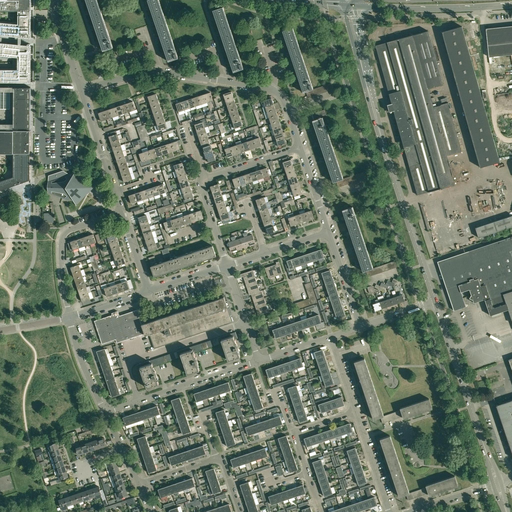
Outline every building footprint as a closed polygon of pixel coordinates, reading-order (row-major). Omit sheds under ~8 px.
[(31,16),(31,0),(0,0),(0,10),(19,10),(18,16),(31,16)] [(151,9),(153,15),(163,12),(158,0),(147,0),(149,5),(150,6),(148,7),(149,7),(147,8),(148,10),(151,9)] [(89,9),(89,11),(88,11),(88,12),(87,13),(88,15),(90,14),(93,20),(103,17),(97,1),(87,5),(89,9)] [(216,20),(218,26),(228,23),(223,7),(213,10),(214,15),(215,17),(214,17),(214,18),(212,18),(213,21),(216,20)] [(156,24),(158,31),(168,27),(163,12),(153,15),(154,20),(155,22),(154,22),(154,23),(152,23),(153,25),(156,24)] [(0,22),(0,35),(31,38),(31,16),(18,16),(18,24),(0,22)] [(96,29),(98,36),(108,32),(103,17),(93,20),(94,25),(95,27),(93,27),(94,28),(92,28),(93,30),(96,29)] [(221,35),(223,41),(233,38),(228,23),(218,26),(220,31),(220,32),(219,32),(219,33),(217,34),(218,36),(221,35)] [(487,43),(511,40),(511,26),(486,29),(486,28),(485,28),(486,37),(487,37),(487,43)] [(158,41),(161,40),(163,46),(173,43),(168,27),(158,31),(159,36),(160,37),(159,38),(157,39),(158,41)] [(461,27),(441,32),(455,81),(454,82),(455,86),(456,86),(480,168),(500,162),(461,27)] [(286,40),(288,47),(298,43),(292,28),(282,31),(284,36),(285,37),(284,38),(284,39),(282,39),(283,41),(286,40)] [(434,107),(428,88),(443,84),(428,31),(413,35),(375,45),(391,104),(387,105),(388,108),(389,112),(394,111),(395,117),(417,195),(418,195),(419,196),(420,196),(420,194),(428,192),(429,192),(429,193),(429,192),(455,185),(447,156),(461,152),(448,103),(434,107)] [(98,46),(101,45),(103,51),(113,48),(108,32),(98,36),(99,40),(100,42),(98,42),(99,43),(97,43),(98,46)] [(226,50),(228,57),(238,53),(233,38),(223,41),(225,46),(225,48),(224,48),(224,49),(223,49),(223,51),(226,50)] [(511,40),(487,43),(489,57),(511,54),(511,40)] [(31,46),(0,42),(0,55),(13,57),(13,62),(31,63),(31,46)] [(163,56),(166,55),(168,62),(178,58),(173,43),(163,46),(164,51),(165,52),(164,53),(162,54),(163,56)] [(291,56),(293,62),(303,59),(298,43),(288,47),(289,51),(290,53),(289,53),(289,54),(287,55),(288,57),(291,56)] [(238,53),(228,57),(230,61),(230,63),(229,63),(229,64),(228,64),(228,67),(231,66),(233,72),(243,69),(238,53)] [(293,72),(296,71),(298,77),(308,74),(303,59),(293,62),(294,67),(295,68),(294,68),(294,69),(292,70),(293,72)] [(0,82),(30,83),(31,63),(13,62),(13,69),(13,70),(0,69),(0,82)] [(303,93),(306,92),(309,91),(312,90),(313,90),(308,74),(298,77),(299,82),(300,83),(299,84),(299,85),(297,85),(298,87),(301,86),(303,93)] [(30,130),(30,128),(30,87),(0,87),(0,190),(13,186),(30,180),(30,133),(30,130)] [(225,100),(233,97),(231,92),(223,94),(225,100)] [(210,93),(204,95),(207,103),(213,101),(210,93)] [(149,102),(158,100),(156,94),(147,97),(149,102)] [(204,95),(199,97),(201,105),(207,103),(204,95)] [(196,107),(201,105),(199,97),(193,98),(196,107)] [(227,106),(235,103),(233,97),(225,100),(227,106)] [(193,98),(187,100),(190,108),(196,107),(193,98)] [(265,107),(273,104),(271,98),(261,102),(262,104),(264,103),(265,107)] [(160,105),(158,100),(149,102),(151,108),(160,105)] [(184,110),(190,108),(187,100),(181,102),(184,110)] [(127,104),(130,112),(135,110),(133,102),(127,104)] [(178,112),(184,110),(181,102),(176,104),(178,112)] [(235,103),(227,106),(229,112),(237,109),(235,103)] [(127,104),(121,105),(124,114),(130,112),(127,104)] [(267,113),(275,110),(273,104),(265,107),(262,108),(264,113),(267,113)] [(115,107),(118,116),(119,117),(121,117),(120,115),(124,114),(121,105),(115,107)] [(160,105),(151,108),(153,114),(162,111),(160,105)] [(110,109),(113,118),(118,116),(115,107),(110,109)] [(110,109),(104,111),(107,119),(113,118),(110,109)] [(237,109),(229,112),(231,117),(239,115),(237,109)] [(315,130),(317,136),(328,133),(322,117),(327,116),(325,109),(311,114),(312,117),(313,120),(312,120),(314,125),(314,126),(314,127),(313,128),(312,129),(312,131),(315,130)] [(267,113),(269,118),(277,116),(275,110),(267,113)] [(101,121),(107,119),(104,111),(98,113),(101,121)] [(163,117),(162,111),(153,114),(155,120),(163,117)] [(239,115),(231,117),(232,123),(241,120),(239,115)] [(279,121),(277,116),(269,118),(271,124),(279,121)] [(163,117),(155,120),(157,125),(165,123),(163,117)] [(194,125),(196,131),(205,128),(209,126),(206,118),(202,120),(202,122),(194,125)] [(243,126),(241,120),(232,123),(234,129),(236,128),(237,131),(241,129),(240,127),(243,126)] [(271,124),(273,130),(281,127),(279,121),(271,124)] [(167,128),(165,123),(157,125),(159,131),(167,128)] [(273,130),(274,135),(283,132),(281,127),(273,130)] [(205,128),(196,131),(198,136),(207,133),(205,128)] [(274,135),(276,141),(285,138),(283,132),(274,135)] [(208,139),(207,133),(198,136),(200,142),(208,139)] [(318,146),(320,145),(323,151),(333,148),(328,133),(317,136),(319,141),(319,142),(319,143),(317,144),(318,146)] [(110,142),(119,140),(117,134),(109,137),(110,142)] [(253,140),(256,148),(262,146),(259,138),(253,140)] [(285,138),(276,141),(278,147),(287,144),(285,138)] [(200,142),(202,148),(210,145),(208,139),(200,142)] [(119,140),(110,142),(112,148),(121,145),(119,140)] [(172,143),(175,151),(180,149),(178,145),(181,145),(180,140),(172,143)] [(253,140),(247,142),(250,150),(256,148),(253,140)] [(247,142),(242,144),(245,152),(250,150),(247,142)] [(172,143),(165,145),(168,153),(175,151),(172,143)] [(236,145),(239,154),(245,152),(242,144),(236,145)] [(121,145),(112,148),(114,154),(123,151),(121,145)] [(168,153),(165,145),(159,147),(161,156),(168,153)] [(210,145),(202,148),(204,153),(212,151),(210,145)] [(236,145),(230,147),(233,156),(239,154),(236,145)] [(161,156),(159,147),(152,149),(155,158),(161,156)] [(233,156),(230,147),(225,149),(227,158),(233,156)] [(326,161),(328,167),(338,163),(333,148),(323,151),(324,156),(325,158),(324,158),(324,159),(322,159),(323,162),(326,161)] [(155,158),(152,149),(145,152),(148,160),(155,158)] [(123,151),(114,154),(116,159),(125,157),(123,151)] [(213,154),(212,151),(204,153),(206,159),(207,159),(209,163),(216,160),(214,156),(216,155),(215,153),(213,154)] [(145,152),(142,153),(139,154),(141,161),(145,160),(145,161),(148,160),(145,152)] [(125,157),(116,159),(118,165),(127,163),(125,157)] [(282,162),(284,168),(293,165),(291,160),(282,162)] [(120,171),(128,168),(127,163),(118,165),(120,171)] [(176,171),(184,169),(182,163),(174,166),(176,171)] [(342,179),(343,179),(338,163),(328,167),(329,172),(330,173),(329,173),(329,174),(327,175),(328,177),(331,176),(333,182),(336,181),(339,180),(342,179)] [(295,171),(293,165),(284,168),(286,174),(295,171)] [(128,168),(120,171),(122,176),(130,174),(128,168)] [(262,175),(264,178),(269,176),(267,168),(261,170),(262,175)] [(177,174),(178,177),(186,174),(184,169),(176,171),(177,174)] [(261,170),(255,172),(256,175),(258,180),(264,178),(262,175),(261,170)] [(72,198),(75,204),(76,204),(88,192),(93,188),(90,185),(76,171),(72,177),(63,172),(49,177),(48,185),(45,184),(45,190),(48,190),(48,193),(62,198),(68,200),(72,198)] [(286,174),(288,180),(296,177),(295,171),(286,174)] [(250,173),(252,182),(258,180),(256,175),(255,172),(250,173)] [(247,184),(252,182),(250,173),(247,174),(244,175),(247,184)] [(130,174),(122,176),(124,182),(132,180),(130,174)] [(188,180),(186,174),(178,177),(180,183),(188,180)] [(238,177),(241,186),(247,184),(244,175),(238,177)] [(235,188),(241,186),(238,177),(232,179),(233,181),(231,182),(233,188),(235,188)] [(290,185),(298,182),(296,177),(288,180),(287,180),(287,182),(289,182),(290,185)] [(190,186),(188,180),(180,183),(181,188),(190,186)] [(290,185),(292,191),(300,188),(298,182),(290,185)] [(157,186),(160,195),(161,200),(164,199),(162,194),(166,192),(163,184),(157,186)] [(212,193),(220,190),(218,184),(210,187),(212,193)] [(273,188),(272,188),(268,190),(268,193),(273,191),(276,190),(275,184),(272,185),(273,188)] [(151,188),(154,196),(160,195),(157,186),(151,188)] [(192,191),(190,186),(181,188),(183,194),(192,191)] [(146,190),(148,198),(154,196),(151,188),(146,190)] [(300,188),(292,191),(294,197),(302,194),(300,188)] [(140,192),(143,200),(148,198),(146,190),(140,192)] [(214,198),(222,195),(220,190),(212,193),(214,198)] [(192,191),(183,194),(185,200),(183,200),(184,203),(192,200),(191,198),(194,197),(192,191)] [(134,194),(137,202),(143,200),(140,192),(134,194)] [(237,201),(240,200),(243,199),(245,199),(244,196),(243,193),(235,196),(237,201)] [(137,202),(134,194),(129,196),(131,204),(137,202)] [(216,204),(224,201),(222,195),(214,198),(216,204)] [(257,206),(266,203),(264,197),(255,200),(257,206)] [(218,210),(226,207),(224,201),(216,204),(218,210)] [(259,212),(268,209),(266,203),(257,206),(259,212)] [(342,220),(345,219),(346,222),(347,225),(357,222),(352,206),(342,210),(343,214),(344,215),(344,216),(343,218),(342,218),(342,220)] [(220,215),(228,213),(226,207),(218,210),(220,215)] [(268,209),(259,212),(261,217),(270,214),(268,209)] [(195,212),(198,221),(203,219),(201,210),(195,212)] [(305,212),(308,221),(314,219),(311,210),(305,212)] [(189,214),(192,223),(198,221),(195,212),(189,214)] [(308,221),(305,212),(299,214),(302,223),(308,221)] [(53,215),(53,213),(51,213),(44,213),(44,220),(48,220),(48,223),(53,223),(53,215)] [(138,218),(140,223),(148,221),(146,215),(145,215),(144,213),(137,215),(138,218)] [(228,213),(220,215),(222,221),(223,221),(223,223),(230,221),(229,219),(230,218),(228,213)] [(183,216),(186,224),(192,223),(189,214),(183,216)] [(270,214),(261,217),(263,223),(272,220),(275,219),(274,216),(271,218),(270,214)] [(294,216),(297,225),(302,223),(299,214),(294,216)] [(511,215),(475,228),(478,238),(511,226),(511,215)] [(186,224),(183,216),(178,218),(180,226),(186,224)] [(297,225),(294,216),(288,218),(291,227),(297,225)] [(175,228),(180,226),(178,218),(172,220),(175,228)] [(175,228),(172,220),(164,223),(166,231),(175,228)] [(272,220),(263,223),(265,229),(273,226),(272,220)] [(148,221),(140,223),(142,229),(152,226),(151,223),(149,224),(148,221)] [(351,237),(352,241),(363,237),(357,222),(347,225),(349,229),(349,230),(349,232),(348,233),(347,233),(347,235),(348,235),(350,235),(351,237)] [(152,226),(142,229),(144,235),(152,232),(155,231),(155,229),(154,225),(152,226)] [(273,226),(265,229),(267,235),(275,232),(273,226)] [(106,232),(108,237),(116,235),(114,229),(106,232)] [(154,238),(152,232),(144,235),(145,241),(154,238)] [(246,232),(244,233),(249,246),(255,244),(252,235),(247,236),(247,234),(246,232)] [(243,248),(249,246),(244,233),(242,234),(243,236),(244,236),(244,237),(240,239),(243,248)] [(93,234),(88,236),(90,244),(96,243),(93,234)] [(118,240),(116,235),(108,237),(109,243),(118,240)] [(82,238),(85,246),(90,244),(88,236),(82,238)] [(235,236),(233,237),(237,250),(243,248),(240,239),(235,240),(235,238),(235,236)] [(237,250),(233,237),(230,238),(231,240),(232,240),(232,241),(228,243),(231,252),(237,250)] [(356,253),(358,256),(368,253),(363,237),(352,241),(354,245),(354,246),(354,247),(354,248),(352,249),(353,251),(355,250),(356,253)] [(511,237),(437,262),(441,274),(447,279),(445,282),(444,281),(454,311),(466,307),(461,292),(469,290),(471,295),(471,296),(469,298),(472,299),(474,303),(484,299),(490,316),(508,309),(511,320),(511,237)] [(82,238),(76,240),(79,248),(85,246),(82,238)] [(147,246),(156,243),(154,238),(145,241),(147,246)] [(71,250),(73,250),(79,248),(76,240),(70,242),(68,243),(71,250)] [(109,243),(111,249),(120,246),(118,240),(109,243)] [(156,243),(147,246),(149,252),(158,249),(157,247),(160,246),(158,242),(156,243)] [(122,252),(120,246),(111,249),(113,255),(122,252)] [(212,246),(197,251),(200,262),(216,256),(212,246)] [(315,251),(318,260),(324,258),(321,250),(315,251)] [(185,267),(200,262),(197,251),(182,256),(185,267)] [(318,260),(315,251),(310,253),(312,262),(318,260)] [(123,258),(122,252),(113,255),(115,260),(123,258)] [(312,262),(310,253),(304,255),(307,264),(312,262)] [(369,270),(371,269),(373,268),(368,253),(358,256),(359,261),(360,262),(359,262),(359,263),(357,264),(358,266),(361,265),(361,268),(363,272),(366,271),(369,270)] [(307,264),(304,255),(298,257),(301,266),(307,264)] [(182,256),(171,260),(166,261),(170,272),(185,267),(182,256)] [(301,266),(298,257),(292,259),(295,267),(301,266)] [(125,263),(123,258),(115,260),(117,266),(125,263)] [(295,267),(292,259),(287,261),(288,264),(285,265),(288,273),(296,270),(295,267)] [(157,264),(151,266),(151,267),(154,277),(170,272),(166,261),(165,262),(157,264)] [(272,266),(272,267),(275,275),(278,274),(279,275),(283,274),(279,262),(276,263),(277,265),(276,266),(275,265),(272,266)] [(73,273),(81,270),(79,264),(71,267),(73,273)] [(276,276),(275,275),(272,267),(269,268),(268,267),(265,268),(269,279),(268,277),(271,276),(272,278),(276,276)] [(83,276),(81,270),(73,273),(74,279),(83,276)] [(254,275),(253,270),(240,274),(241,277),(244,276),(244,278),(245,281),(246,281),(254,278),(253,275),(254,275)] [(323,279),(332,276),(330,270),(321,273),(323,279)] [(74,279),(76,285),(85,282),(83,276),(74,279)] [(332,276),(323,279),(325,285),(334,282),(332,276)] [(255,277),(254,278),(246,281),(247,285),(246,285),(247,288),(248,288),(256,285),(255,282),(257,282),(255,277)] [(223,278),(215,281),(214,282),(216,288),(218,289),(221,288),(220,287),(225,285),(223,278)] [(127,281),(121,283),(124,291),(130,289),(127,281)] [(87,287),(85,282),(76,285),(78,290),(87,287)] [(334,282),(325,285),(327,290),(336,288),(334,282)] [(106,284),(107,288),(104,289),(102,290),(103,294),(105,293),(107,297),(112,295),(110,287),(108,283),(106,284)] [(118,293),(124,291),(121,283),(115,285),(118,293)] [(257,284),(256,285),(248,288),(250,291),(248,292),(250,295),(252,294),(258,292),(258,289),(259,289),(257,284)] [(115,285),(110,287),(112,295),(118,293),(115,285)] [(78,290),(80,296),(89,293),(87,287),(78,290)] [(336,288),(327,290),(329,296),(337,293),(336,288)] [(262,291),(258,292),(252,294),(254,298),(253,298),(254,302),(255,301),(263,298),(262,296),(263,295),(262,291)] [(91,299),(89,293),(80,296),(82,302),(91,299)] [(337,293),(329,296),(331,302),(339,299),(337,293)] [(308,296),(309,299),(317,303),(314,294),(308,296)] [(393,305),(391,299),(389,295),(386,296),(388,300),(385,301),(387,307),(393,305)] [(224,297),(217,299),(141,324),(144,334),(145,334),(149,333),(152,343),(155,342),(157,348),(232,323),(224,297)] [(393,305),(399,303),(397,297),(391,299),(393,305)] [(264,298),(263,298),(255,301),(256,305),(255,305),(256,308),(257,308),(265,305),(264,303),(266,302),(264,298)] [(333,307),(341,305),(339,299),(331,302),(333,307)] [(381,309),(387,307),(385,301),(379,303),(381,309)] [(381,309),(379,303),(373,305),(375,311),(381,309)] [(267,305),(265,305),(257,308),(259,312),(257,312),(259,316),(269,312),(268,312),(267,310),(268,309),(267,305)] [(343,310),(341,305),(333,307),(335,313),(343,310)] [(117,343),(144,334),(141,324),(137,310),(118,316),(118,313),(94,321),(102,344),(116,340),(117,343)] [(343,310),(335,313),(337,319),(345,316),(343,310)] [(310,318),(307,319),(310,327),(315,325),(313,317),(312,313),(309,314),(310,318)] [(313,317),(315,325),(321,323),(319,315),(313,317)] [(294,319),(296,322),(298,331),(304,329),(301,321),(300,317),(294,319)] [(304,329),(310,327),(307,319),(301,321),(304,329)] [(298,331),(296,322),(290,324),(293,333),(298,331)] [(290,324),(284,326),(287,335),(293,333),(290,324)] [(287,335),(284,326),(278,328),(281,336),(287,335)] [(275,338),(281,336),(278,328),(273,330),(275,338)] [(234,339),(232,333),(217,338),(219,344),(222,343),(227,357),(228,357),(229,360),(228,360),(228,361),(240,357),(239,353),(238,353),(237,350),(239,349),(237,343),(235,344),(234,340),(234,339)] [(177,352),(179,358),(182,357),(186,371),(188,370),(188,373),(187,374),(199,370),(198,366),(197,367),(196,363),(198,363),(196,357),(194,357),(193,354),(194,353),(193,353),(196,352),(194,346),(191,347),(177,352)] [(97,351),(99,357),(107,354),(105,348),(97,351)] [(316,358),(324,356),(322,350),(314,353),(316,358)] [(109,360),(107,354),(99,357),(101,363),(109,360)] [(324,356),(316,358),(318,364),(326,361),(324,356)] [(294,360),(297,368),(303,366),(300,358),(294,360)] [(511,358),(509,360),(511,369),(511,400),(497,405),(497,406),(496,406),(496,407),(496,406),(502,424),(507,439),(507,440),(509,444),(511,453),(511,358)] [(359,376),(369,373),(364,359),(354,362),(356,366),(358,372),(359,376)] [(101,363),(102,369),(111,366),(109,360),(101,363)] [(153,367),(151,360),(136,366),(138,372),(141,371),(146,385),(147,384),(148,387),(147,387),(147,388),(159,384),(157,380),(155,377),(157,376),(155,370),(153,371),(152,367),(153,367)] [(294,360),(289,362),(292,370),(297,368),(294,360)] [(326,361),(318,364),(320,370),(328,367),(326,361)] [(289,362),(283,364),(286,372),(292,370),(289,362)] [(283,364),(277,366),(280,374),(286,372),(283,364)] [(111,366),(102,369),(104,374),(113,372),(111,366)] [(272,368),(274,376),(280,374),(277,366),(272,368)] [(328,367),(320,370),(322,375),(330,373),(328,367)] [(269,378),(274,376),(272,368),(267,369),(266,370),(269,378)] [(106,380),(115,377),(113,372),(104,374),(106,380)] [(245,382),(254,379),(252,373),(243,376),(245,382)] [(324,381),(332,378),(330,373),(322,375),(324,381)] [(364,391),(374,387),(369,373),(359,376),(360,380),(362,386),(364,391)] [(106,380),(108,386),(116,383),(115,377),(106,380)] [(332,378),(324,381),(326,387),(334,384),(332,378)] [(247,388),(255,385),(254,379),(245,382),(247,388)] [(222,384),(225,393),(231,391),(228,382),(222,384)] [(118,389),(116,383),(108,386),(110,392),(118,389)] [(222,384),(217,386),(219,394),(225,393),(222,384)] [(255,385),(247,388),(249,393),(257,391),(255,385)] [(288,388),(290,394),(298,392),(296,385),(288,388)] [(211,388),(214,396),(219,394),(217,386),(211,388)] [(369,405),(379,402),(374,387),(364,391),(365,395),(367,401),(369,405)] [(112,397),(125,393),(124,391),(123,391),(122,388),(118,389),(110,392),(112,397)] [(211,388),(205,390),(208,398),(214,396),(211,388)] [(202,400),(208,398),(205,390),(199,392),(202,400)] [(257,391),(249,393),(251,399),(259,396),(257,391)] [(197,402),(202,400),(199,392),(194,394),(197,402)] [(298,392),(290,394),(292,400),(300,397),(298,392)] [(259,396),(251,399),(253,405),(261,402),(259,396)] [(173,406),(182,403),(180,397),(171,400),(173,406)] [(300,397),(292,400),(294,406),(302,403),(300,397)] [(341,397),(335,399),(338,407),(344,405),(341,397)] [(330,401),(332,409),(338,407),(335,399),(330,401)] [(428,399),(414,404),(417,414),(422,412),(426,411),(428,410),(431,409),(432,409),(431,406),(429,399),(428,399)] [(330,401),(324,403),(327,411),(332,409),(330,401)] [(261,402),(253,405),(255,411),(263,408),(261,402)] [(379,402),(369,405),(370,409),(372,415),(373,420),(380,417),(383,416),(379,402)] [(175,412),(183,409),(182,403),(173,406),(175,412)] [(302,403),(294,406),(296,411),(304,409),(302,403)] [(327,411),(324,403),(318,405),(321,413),(327,411)] [(400,410),(403,416),(403,419),(404,418),(408,417),(414,415),(417,414),(414,404),(400,409),(400,410)] [(151,408),(154,416),(160,414),(157,406),(151,408)] [(154,416),(151,408),(146,410),(149,418),(154,416)] [(185,415),(183,409),(175,412),(177,417),(185,415)] [(304,409),(296,411),(298,417),(306,414),(304,409)] [(149,418),(146,410),(140,412),(143,420),(149,418)] [(218,418),(226,415),(224,410),(216,412),(218,418)] [(143,420),(140,412),(134,413),(137,422),(143,420)] [(131,424),(137,422),(134,413),(129,415),(131,424)] [(306,414),(298,417),(299,423),(308,420),(306,414)] [(126,426),(131,424),(129,415),(123,417),(126,426)] [(185,415),(177,417),(179,423),(187,420),(185,415)] [(226,415),(218,418),(220,424),(228,421),(230,420),(229,418),(227,419),(226,415)] [(274,418),(277,426),(282,424),(280,416),(274,418)] [(274,418),(268,420),(271,428),(277,426),(274,418)] [(187,420),(179,423),(181,429),(189,426),(187,420)] [(265,430),(271,428),(268,420),(262,422),(265,430)] [(228,421),(220,424),(222,429),(230,427),(228,421)] [(260,432),(265,430),(262,422),(257,423),(260,432)] [(254,434),(260,432),(257,423),(251,425),(254,434)] [(350,423),(344,425),(347,433),(352,431),(350,423)] [(254,434),(251,425),(245,427),(248,436),(254,434)] [(338,427),(341,435),(347,433),(344,425),(338,427)] [(191,432),(189,426),(181,429),(183,435),(191,432)] [(230,427),(222,429),(223,435),(232,432),(230,427)] [(333,429),(335,437),(341,435),(338,427),(333,429)] [(335,437),(333,429),(327,431),(330,439),(335,437)] [(327,431),(321,433),(324,441),(330,439),(327,431)] [(232,432),(223,435),(225,441),(234,438),(232,432)] [(324,441),(321,433),(315,435),(318,443),(324,441)] [(315,435),(310,437),(313,445),(318,443),(315,435)] [(98,440),(101,447),(106,445),(104,438),(101,439),(100,436),(97,437),(98,440)] [(137,439),(139,444),(147,442),(145,436),(137,439)] [(280,444),(288,441),(286,436),(278,438),(280,444)] [(383,449),(385,453),(395,450),(390,436),(380,439),(381,443),(383,449)] [(307,447),(313,445),(310,437),(304,439),(307,447)] [(234,438),(225,441),(227,447),(236,444),(234,438)] [(98,440),(92,442),(95,449),(101,447),(98,440)] [(288,441),(280,444),(282,450),(290,447),(288,441)] [(89,451),(95,449),(92,442),(87,444),(89,451)] [(149,447),(147,442),(139,444),(141,450),(149,447)] [(49,445),(51,451),(58,448),(56,443),(49,445)] [(87,444),(81,446),(83,453),(89,451),(87,444)] [(83,453),(81,446),(75,448),(78,455),(83,453)] [(203,446),(197,448),(200,456),(206,454),(203,446)] [(141,450),(143,456),(151,453),(149,447),(141,450)] [(290,447),(282,450),(284,456),(292,453),(290,447)] [(53,457),(60,454),(58,448),(51,451),(49,452),(51,457),(53,457)] [(191,449),(194,458),(200,456),(197,448),(191,449)] [(265,448),(259,450),(262,458),(268,456),(265,448)] [(349,457),(357,454),(355,448),(347,451),(349,457)] [(191,449),(186,451),(189,460),(194,458),(191,449)] [(253,452),(256,460),(262,458),(259,450),(253,452)] [(395,450),(385,453),(386,458),(388,464),(389,468),(400,464),(395,450)] [(180,453),(183,462),(189,460),(186,451),(180,453)] [(253,452),(248,454),(250,462),(256,460),(253,452)] [(145,461),(153,459),(156,457),(155,455),(152,456),(151,453),(143,456),(145,461)] [(183,462),(180,453),(174,455),(177,463),(183,462)] [(292,453),(284,456),(286,461),(294,458),(292,453)] [(53,457),(55,462),(62,460),(60,454),(53,457)] [(245,464),(250,462),(248,454),(242,456),(245,464)] [(351,462),(359,459),(357,454),(349,457),(351,462)] [(171,465),(177,463),(174,455),(169,457),(171,465)] [(242,456),(236,457),(239,466),(245,464),(242,456)] [(233,468),(239,466),(236,457),(230,459),(233,468)] [(288,467),(296,464),(294,458),(286,461),(288,467)] [(145,461),(147,467),(155,464),(153,459),(145,461)] [(315,468),(323,465),(321,459),(313,462),(315,468)] [(353,468),(361,465),(359,459),(351,462),(353,468)] [(64,465),(62,460),(55,462),(56,468),(64,465)] [(107,471),(110,469),(118,467),(116,461),(111,463),(110,461),(104,462),(107,471)] [(157,470),(155,464),(147,467),(149,473),(157,470)] [(296,464),(288,467),(290,473),(298,470),(296,464)] [(393,478),(394,482),(404,479),(400,464),(389,468),(391,472),(393,478)] [(66,471),(64,465),(56,468),(53,469),(54,472),(57,471),(58,474),(66,471)] [(317,474),(325,471),(323,465),(315,468),(317,474)] [(354,474),(363,471),(361,465),(353,468),(354,474)] [(120,473),(118,467),(110,469),(111,472),(108,473),(109,476),(112,475),(120,473)] [(207,477),(216,474),(214,468),(206,471),(207,477)] [(318,479),(327,477),(329,476),(327,470),(325,471),(317,474),(318,479)] [(66,471),(58,474),(60,479),(68,477),(66,471)] [(363,471),(354,474),(356,479),(365,476),(363,471)] [(122,478),(120,473),(112,475),(114,481),(122,478)] [(209,482),(218,480),(216,474),(207,477),(209,482)] [(365,476),(356,479),(358,485),(367,482),(365,476)] [(454,476),(440,481),(443,491),(458,486),(454,476)] [(327,477),(318,479),(320,485),(329,482),(327,477)] [(116,487),(124,484),(122,478),(114,481),(116,487)] [(192,478),(187,480),(189,488),(195,486),(192,478)] [(406,494),(409,493),(404,479),(394,482),(396,486),(398,492),(399,497),(406,494)] [(189,488),(187,480),(181,482),(184,490),(189,488)] [(218,480),(209,482),(211,488),(220,485),(218,480)] [(426,488),(428,494),(429,496),(443,491),(440,481),(425,486),(426,488)] [(181,482),(175,484),(178,492),(184,490),(181,482)] [(242,491),(250,488),(253,487),(252,485),(250,486),(248,482),(240,485),(242,491)] [(329,482),(320,485),(322,491),(331,488),(329,482)] [(125,488),(124,484),(116,487),(118,492),(126,490),(125,488)] [(172,494),(178,492),(175,484),(169,485),(172,494)] [(169,485),(164,487),(167,496),(172,494),(169,485)] [(220,485),(211,488),(213,494),(222,491),(220,485)] [(297,487),(300,495),(306,493),(303,485),(297,487)] [(365,489),(369,499),(371,507),(377,505),(375,497),(370,498),(369,495),(371,495),(369,488),(371,487),(370,485),(365,487),(365,489)] [(93,489),(96,496),(101,494),(99,487),(93,489)] [(167,496),(164,487),(158,489),(161,498),(167,496)] [(297,487),(291,489),(294,497),(300,495),(297,487)] [(250,488),(242,491),(244,496),(254,493),(253,491),(252,491),(250,488)] [(331,488),(322,491),(324,497),(333,494),(331,488)] [(96,496),(93,489),(87,491),(90,498),(96,496)] [(294,497),(291,489),(286,491),(289,499),(294,497)] [(127,496),(126,490),(118,492),(120,498),(127,496)] [(82,493),(84,500),(87,499),(88,502),(91,501),(90,498),(87,491),(82,493)] [(289,499),(286,491),(280,493),(283,501),(289,499)] [(84,500),(82,493),(76,495),(78,502),(84,500)] [(246,502),(254,499),(256,499),(254,493),(244,496),(246,502)] [(274,495),(277,503),(283,501),(280,493),(274,495)] [(70,496),(73,504),(78,502),(76,495),(70,496)] [(271,505),(277,503),(274,495),(269,497),(271,505)] [(65,498),(67,506),(73,504),(70,496),(65,498)] [(68,509),(67,506),(65,498),(59,500),(61,508),(62,511),(68,509)] [(246,502),(248,508),(256,505),(254,499),(246,502)] [(366,509),(371,507),(369,499),(363,501),(366,509)] [(363,501),(357,503),(360,511),(366,509),(363,501)] [(354,511),(357,511),(360,511),(357,503),(352,505),(354,511)]
